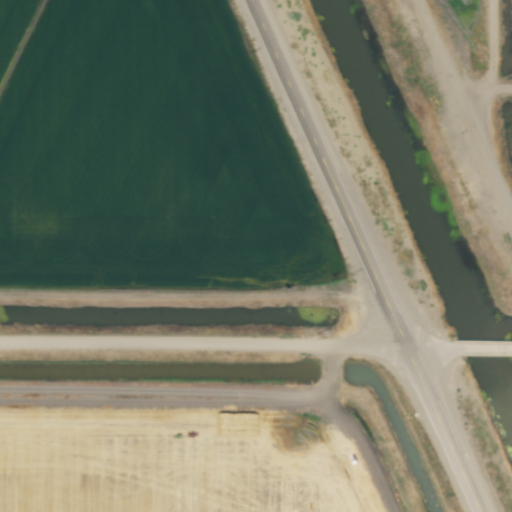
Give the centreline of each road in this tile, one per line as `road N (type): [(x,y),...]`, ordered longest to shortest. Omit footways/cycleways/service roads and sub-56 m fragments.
road 1 (tertiary): [(490,511),(266,0)]
road 2 (residential): [(0,341),(511,342)]
